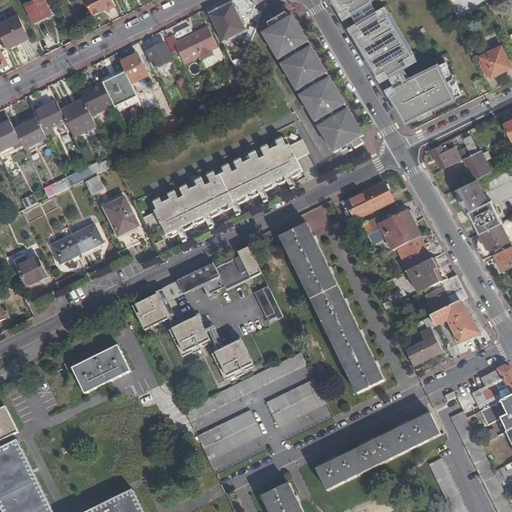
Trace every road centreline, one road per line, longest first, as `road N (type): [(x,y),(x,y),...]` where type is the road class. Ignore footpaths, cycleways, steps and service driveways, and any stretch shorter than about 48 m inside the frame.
road 1 (residential): [(0,349),(401,151)]
road 2 (residential): [(511,346),(236,482)]
road 3 (tertiary): [(511,337),(401,151)]
road 4 (residential): [(190,0),(0,93)]
road 5 (tertiary): [(401,151),(311,0)]
road 6 (residential): [(401,151),(511,96)]
